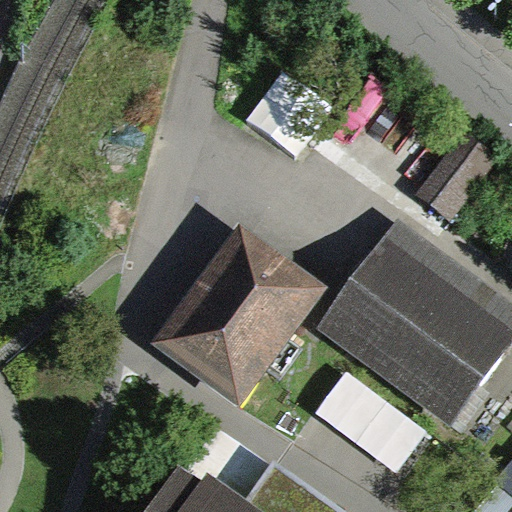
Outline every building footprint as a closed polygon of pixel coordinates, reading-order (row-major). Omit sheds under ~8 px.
[(251,122),(300,156),(341,96),(292,62),(251,122)] [(459,130),(414,195),(453,222),(498,157),(459,130)] [(511,342),(511,305),(399,223),(320,330),(450,426),(506,350),(511,342)] [(211,259),(152,343),(241,407),(327,289),(237,224),(211,259)] [(349,372),(318,411),(395,472),(426,432),(349,372)] [(250,496),(211,469),(205,478),(181,461),(144,511),(345,511),(274,463),(250,496)]
